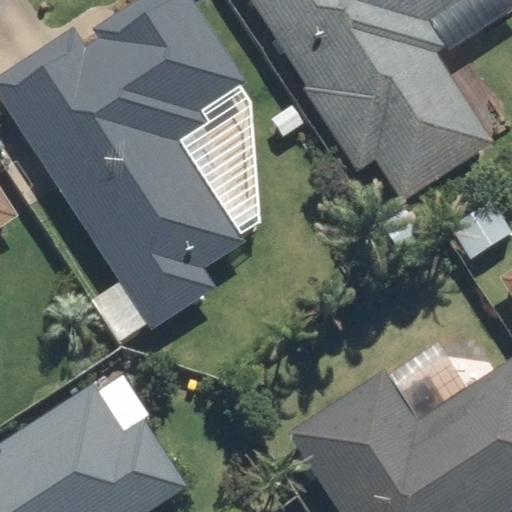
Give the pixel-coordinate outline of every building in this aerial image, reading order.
[(82,32),(0,82),(0,94),(151,339),(224,294),(210,272),(249,249),(186,147),(260,102),(196,0),(154,0),(87,41),(82,32)] [(511,0),(251,0),(388,221),(501,152),(445,62),(511,20),(511,0)] [(0,273),(9,268),(0,253),(0,240),(27,224),(0,181),(0,273)] [(511,275),(503,281),(511,294),(511,275)] [(392,374),(294,437),(342,511),(511,511),(511,364),(423,422),(392,374)] [(97,386),(0,450),(0,511),(165,511),(196,491),(150,424),(132,437),(97,386)]
